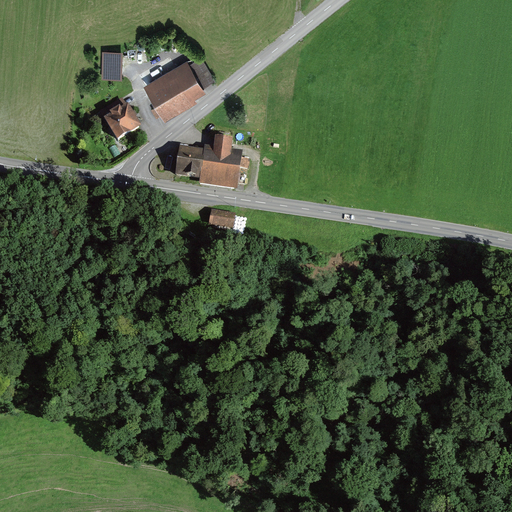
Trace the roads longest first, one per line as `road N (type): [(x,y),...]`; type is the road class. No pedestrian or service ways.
road 1 (tertiary): [(131,183),(511,241)]
road 2 (tertiary): [(338,0),(144,155),(131,183)]
road 3 (tertiary): [(0,164),(131,183)]
